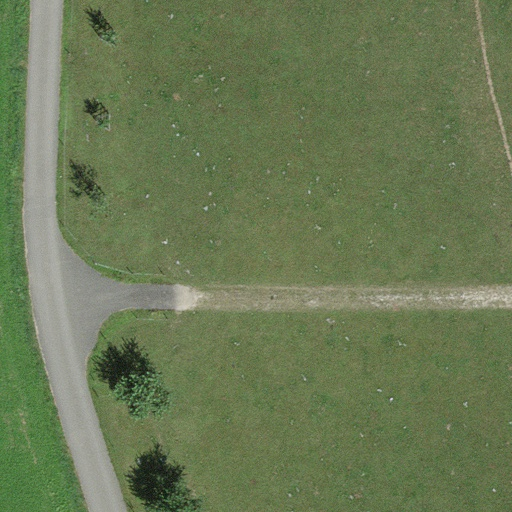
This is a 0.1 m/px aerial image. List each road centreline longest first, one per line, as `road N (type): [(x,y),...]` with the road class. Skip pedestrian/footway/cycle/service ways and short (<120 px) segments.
road 1 (residential): [(99,511),(41,283),(33,146),(41,0)]
road 2 (track): [(41,283),(511,295)]
